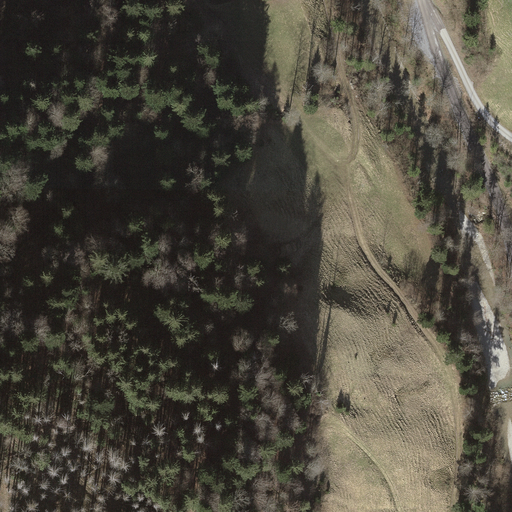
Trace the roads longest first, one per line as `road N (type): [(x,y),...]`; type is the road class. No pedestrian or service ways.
road 1 (track): [(343,160),(363,249),(435,343),(454,385),(456,511)]
road 2 (track): [(259,511),(254,441),(236,407),(170,394),(155,404),(173,453),(164,511)]
road 3 (track): [(324,0),(354,116),(350,158),(337,161),(319,144),(282,87)]
road 4 (track): [(421,0),(510,231)]
road 5 (track): [(399,511),(370,455),(340,426),(326,425),(314,435),(303,511)]
road 6 (track): [(426,21),(442,29),(477,103),(511,138)]
road 7 (track): [(109,511),(31,439),(0,436)]
